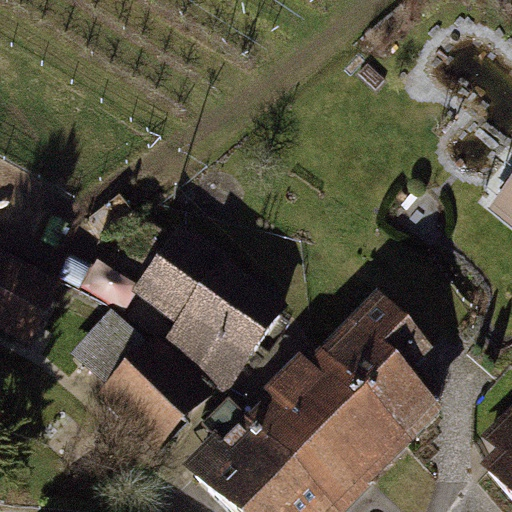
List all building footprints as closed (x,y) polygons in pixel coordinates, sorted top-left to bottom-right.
[(215,0),(290,45),(317,0),(215,0)] [(511,181),(481,220),(511,243),(511,181)] [(220,262),(175,230),(152,269),(125,296),(168,332),(157,348),(150,341),(142,351),(104,318),(62,359),(98,392),(88,402),(148,460),(180,435),(209,400),(222,405),(265,359),(281,314),(217,268),(220,262)] [(0,341),(20,352),(39,325),(54,291),(0,261),(0,341)] [(212,511),(351,511),(437,425),(408,391),(426,367),(371,305),(300,372),(294,366),(257,402),(261,408),(241,426),(248,438),(245,441),(231,430),(228,431),(231,438),(219,449),(208,438),(176,471),(212,511)] [(511,511),(511,405),(474,439),(489,458),(476,475),(511,511)]
